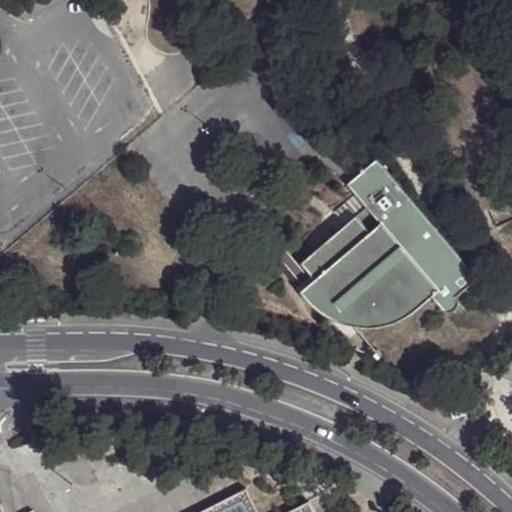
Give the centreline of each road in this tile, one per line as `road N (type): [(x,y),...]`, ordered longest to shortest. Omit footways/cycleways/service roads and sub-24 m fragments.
road 1 (residential): [(511,508),(456,457),(290,363),(174,342),(0,344)]
road 2 (residential): [(0,385),(110,384),(225,400),(376,458),(450,511)]
road 3 (unknown): [(208,349),(227,210),(149,121)]
road 4 (unclassified): [(0,33),(80,156),(0,205)]
